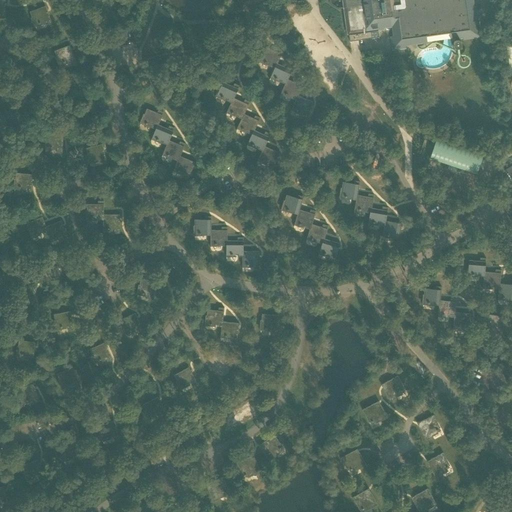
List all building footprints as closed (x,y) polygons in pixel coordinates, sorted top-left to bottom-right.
[(342,0),(344,8),(348,35),(349,34),(350,41),(363,40),(363,39),(379,37),(378,30),(383,30),(382,27),(393,25),(395,36),(391,37),(393,50),(406,48),(405,45),(416,43),(444,40),(449,39),(454,38),(455,41),(454,44),(454,47),(457,48),(460,48),(461,46),(462,43),(460,41),(459,37),(463,37),(463,40),(481,38),(479,22),(476,23),(472,0),(342,0)] [(47,26),(52,24),(47,11),(46,6),(30,12),(36,29),(37,29),(35,25),(39,24),(41,24),(41,23),(45,21),(47,26)] [(71,65),(76,63),(71,50),(70,45),(54,51),(61,68),(60,64),(63,63),(64,64),(65,63),(65,62),(70,61),(71,65)] [(266,48),(259,64),(261,61),(265,62),(264,63),(266,64),(266,63),(271,65),(270,66),(275,68),(277,64),(283,51),(278,49),(276,52),(266,48)] [(35,64),(19,70),(25,87),(24,83),(28,82),(30,82),(29,81),(34,79),(36,84),(41,82),(36,70),(35,64)] [(287,80),(288,80),(293,67),(288,65),(287,68),(277,64),(275,68),(269,80),(270,80),(271,77),(275,78),(275,79),(277,80),(277,79),(281,81),(281,82),(285,84),(287,80)] [(298,96),(304,83),(299,81),(297,84),(288,80),(287,80),(285,84),(280,96),(282,93),(286,94),(285,95),(287,95),(292,97),(291,98),(296,100),(298,96)] [(223,82),(216,99),(218,95),(221,97),(223,98),(227,99),(227,101),(231,103),(234,98),(239,86),(234,84),(233,87),(223,82)] [(296,100),(290,112),(291,112),(292,109),(296,110),(296,111),(297,111),(298,111),(302,113),(300,117),(305,119),(313,102),(298,96),(296,100)] [(244,114),(250,102),(245,100),(244,103),(234,98),(231,103),(226,115),(228,111),(232,113),(231,113),(233,114),(238,115),(237,117),(241,119),(242,119),(244,114)] [(158,125),(163,113),(158,110),(157,113),(147,109),(142,122),(140,126),(141,126),(142,122),(146,124),(145,124),(147,125),(147,124),(152,126),(151,128),(156,129),(156,130),(158,125)] [(254,130),(260,118),(255,116),(254,119),(244,114),(242,119),(241,119),(236,131),(237,131),(238,127),(242,129),(243,130),(248,132),(247,133),(252,135),(254,130)] [(169,141),(174,128),(169,126),(168,129),(158,125),(156,130),(156,129),(151,141),(153,138),(157,139),(156,140),(158,141),(158,140),(163,142),(162,143),(167,145),(169,141)] [(265,146),(265,147),(270,134),(265,132),(264,135),(254,130),(252,135),(247,147),(249,143),(252,145),(253,146),(254,146),(258,148),(258,149),(262,151),(265,146)] [(46,134),(46,152),(46,148),(51,148),(51,149),(52,149),(52,148),(57,148),(57,153),(63,153),(63,140),(63,134),(46,134)] [(484,153),(437,138),(430,159),(477,174),(479,168),(484,153)] [(173,159),(178,161),(180,156),(185,144),(180,142),(179,145),(169,141),(167,145),(162,157),(164,154),(167,155),(167,156),(169,156),(173,158),(173,159)] [(101,164),(107,163),(103,149),(102,145),(86,148),(91,166),(90,162),(94,161),(94,162),(96,161),(100,159),(101,164)] [(267,168),(272,170),(279,153),(265,147),(265,146),(262,151),(257,163),(259,159),(262,161),(262,162),(264,162),(269,164),(267,168)] [(178,161),(173,173),(174,169),(178,171),(178,172),(180,172),(184,173),(183,178),(188,180),(195,163),(180,156),(178,161)] [(33,175),(16,173),(14,191),(15,191),(15,187),(19,188),(21,188),(26,188),(25,193),(31,193),(32,180),(33,175)] [(357,195),(358,195),(360,182),(354,181),(354,184),(343,182),(340,200),(341,196),(345,197),(345,198),(347,198),(347,197),(351,198),(351,199),(356,200),(357,195)] [(496,189),(507,192),(508,189),(508,188),(497,184),(496,189)] [(371,208),(372,208),(374,195),(369,194),(368,197),(358,195),(357,195),(356,200),(354,213),(355,209),(359,210),(359,211),(361,211),(361,210),(365,211),(365,212),(370,213),(371,208)] [(299,210),(303,197),(298,195),(297,198),(287,195),(281,213),(282,213),(283,209),(287,210),(287,211),(288,211),(289,210),(293,212),(293,213),(298,215),(299,210)] [(98,220),(103,220),(103,215),(104,215),(104,209),(104,201),(98,201),(98,205),(87,205),(87,223),(88,223),(88,219),(92,219),(93,219),(98,219),(98,220)] [(385,221),(386,221),(388,208),(383,207),(382,210),(372,208),(371,208),(370,213),(368,226),(369,222),(373,223),(373,224),(375,224),(375,223),(380,224),(379,225),(384,226),(385,221)] [(312,224),(312,225),(316,212),(311,210),(310,213),(299,210),(298,215),(294,227),(295,223),(299,225),(301,226),(301,225),(305,226),(305,228),(310,229),(312,224)] [(43,234),(47,232),(48,232),(46,227),(44,222),(41,214),(36,216),(37,219),(27,223),(33,240),(34,240),(32,236),(36,235),(38,235),(38,234),(42,232),(43,234)] [(114,234),(120,234),(120,220),(120,215),(104,215),(103,215),(103,220),(103,233),(104,233),(104,229),(108,229),(108,230),(109,230),(109,229),(114,229),(114,234)] [(195,220),(195,234),(199,234),(199,235),(201,235),(201,234),(206,234),(206,235),(211,235),(211,230),(211,217),(206,217),(206,220),(195,220)] [(48,232),(47,232),(52,244),(53,244),(51,240),(55,239),(57,239),(56,238),(61,236),(63,241),(68,239),(63,226),(61,221),(46,227),(48,232)] [(402,224),(386,221),(385,221),(384,226),(383,235),(394,237),(393,241),(398,242),(402,224)] [(310,229),(306,242),(307,242),(308,238),(311,239),(311,240),(313,240),(318,241),(317,242),(322,244),(324,239),(328,226),(323,225),(322,228),(312,225),(312,224),(310,229)] [(222,230),(211,230),(211,235),(211,248),(211,244),(215,244),(215,245),(217,245),(217,244),(222,245),(222,246),(227,246),(227,241),(227,227),(222,227),(222,230)] [(238,257),(243,257),(243,251),(243,238),(238,238),(238,241),(227,241),(227,246),(226,259),(227,259),(227,255),(231,255),(231,256),(233,256),(233,255),(238,255),(238,257)] [(329,260),(334,262),(340,244),(324,239),(322,244),(320,252),(324,254),(325,255),(326,254),(330,255),(329,260)] [(259,252),(243,251),(243,257),(243,270),(243,265),(247,265),(247,266),(249,266),(249,265),(254,266),(254,270),(259,270),(259,252)] [(485,272),(486,259),(480,258),(480,261),(469,260),(468,278),(468,274),(472,275),(474,276),(474,275),(479,275),(479,277),(484,277),(485,272)] [(500,284),(501,270),(496,270),(495,273),(485,272),(484,277),(483,290),(484,286),(488,286),(487,287),(489,287),(494,287),(494,288),(499,289),(500,284)] [(157,282),(141,279),(138,297),(139,293),(143,294),(142,294),(144,295),(144,294),(149,295),(148,300),(154,300),(156,287),(157,282)] [(511,284),(500,284),(499,289),(498,302),(499,298),(503,298),(503,299),(504,299),(504,298),(509,299),(509,303),(511,303),(511,284)] [(440,301),(441,287),(436,287),(436,290),(425,289),(423,303),(423,307),(424,303),(428,303),(428,304),(429,304),(429,303),(434,304),(434,305),(439,306),(440,301)] [(449,317),(454,318),(455,313),(456,299),(451,299),(451,302),(440,301),(439,306),(438,319),(439,315),(443,315),(443,316),(444,316),(444,315),(449,316),(449,317)] [(223,322),(224,308),(219,308),(218,311),(207,310),(205,328),(206,328),(206,324),(210,324),(210,325),(212,325),(212,324),(217,325),(217,326),(222,327),(222,322),(223,322)] [(70,312),(54,315),(57,332),(58,332),(57,328),(61,328),(63,328),(62,327),(67,326),(68,331),(73,330),(71,316),(70,312)] [(454,318),(453,331),(454,327),(458,327),(458,328),(459,328),(459,327),(464,328),(464,332),(469,333),(471,314),(455,313),(454,318)] [(120,320),(127,337),(128,337),(126,333),(130,331),(130,332),(132,331),(131,331),(136,329),(138,333),(143,331),(137,318),(135,314),(120,320)] [(272,334),(277,334),(278,316),(262,314),(261,332),(261,328),(265,329),(267,330),(267,329),(272,329),(272,334)] [(487,315),(487,316),(491,316),(490,321),(490,320),(489,322),(490,322),(489,327),(484,326),(484,332),(502,335),(505,318),(487,315)] [(239,324),(223,322),(222,322),(222,327),(220,340),(221,340),(221,336),(225,336),(225,337),(227,337),(227,336),(232,337),(231,342),(237,342),(239,324)] [(19,340),(17,358),(18,354),(22,355),(21,356),(23,356),(23,355),(28,356),(28,360),(33,361),(35,347),(35,343),(19,340)] [(90,349),(97,366),(98,366),(96,362),(100,360),(100,361),(102,360),(101,360),(106,358),(108,362),(113,360),(105,343),(90,349)] [(72,368),(57,374),(64,391),(63,387),(67,385),(67,386),(68,385),(73,383),(75,387),(80,385),(72,368)] [(189,368),(174,375),(183,391),(181,388),(185,386),(186,386),(186,385),(190,383),(193,387),(197,384),(189,368)] [(398,376),(385,383),(386,385),(385,387),(383,388),(390,401),(397,398),(396,395),(403,391),(399,384),(401,383),(398,376)] [(18,390),(24,407),(25,407),(23,403),(27,401),(27,402),(29,401),(33,399),(35,403),(40,401),(33,384),(18,390)] [(143,405),(152,421),(150,417),(154,415),(154,416),(155,415),(155,414),(160,412),(162,416),(167,414),(158,397),(143,405)] [(375,403),(362,410),(366,417),(368,416),(372,423),(379,419),(381,421),(387,418),(381,405),(378,406),(376,405),(375,403)] [(434,415),(421,422),(422,424),(421,426),(419,427),(426,440),(433,437),(431,434),(439,431),(435,423),(437,422),(434,415)] [(98,426),(104,443),(103,440),(107,438),(107,439),(109,438),(108,438),(113,436),(114,441),(120,439),(114,421),(98,426)] [(273,435),(262,444),(263,446),(263,448),(261,449),(270,461),(277,456),(275,454),(281,449),(276,442),(278,441),(273,435)] [(75,442),(59,446),(64,464),(63,460),(67,459),(69,459),(69,458),(74,457),(75,461),(80,460),(75,442)] [(355,453),(354,451),(341,458),(345,465),(347,464),(351,471),(358,467),(359,469),(366,466),(359,453),(357,454),(355,453)] [(431,464),(429,465),(436,478),(443,475),(441,472),(449,468),(445,461),(447,460),(443,453),(430,460),(431,462),(431,464)] [(250,457),(236,463),(239,470),(242,469),(245,476),(253,473),(254,476),(261,473),(255,459),(253,460),(251,459),(250,457)] [(22,466),(29,483),(28,479),(31,478),(32,478),(33,478),(33,477),(38,475),(39,480),(44,478),(38,460),(22,466)] [(209,487),(207,488),(213,502),(220,499),(219,496),(227,493),(224,485),(226,484),(223,477),(209,483),(210,485),(209,487)] [(3,487),(0,487),(0,502),(2,502),(3,506),(8,505),(3,487)] [(415,500),(413,501),(419,511),(424,511),(427,510),(426,508),(433,504),(429,497),(431,495),(428,489),(415,496),(416,498),(415,500)] [(365,491),(352,498),(356,504),(358,503),(363,510),(370,506),(371,509),(378,505),(371,492),(368,493),(366,493),(365,491)] [(150,502),(135,506),(136,511),(156,511),(154,505),(152,506),(150,505),(150,502)]
